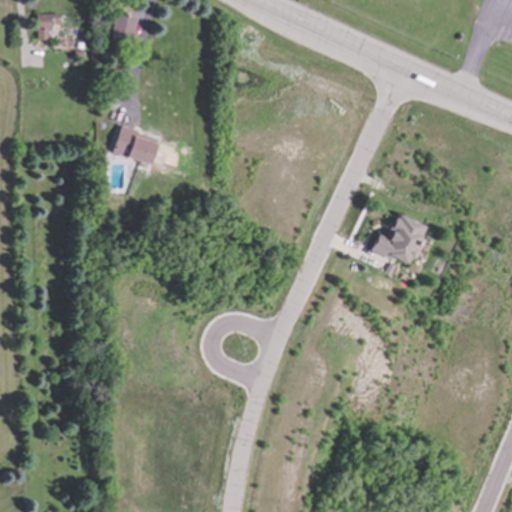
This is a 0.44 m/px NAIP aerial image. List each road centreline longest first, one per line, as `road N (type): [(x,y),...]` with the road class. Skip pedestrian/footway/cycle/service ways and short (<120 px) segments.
road 1 (residential): [(227,511),(258,393),(290,311),(409,69)]
road 2 (secondary): [(511,115),(256,0)]
road 3 (residential): [(279,338),(238,325),(215,334),(220,363),(262,383)]
